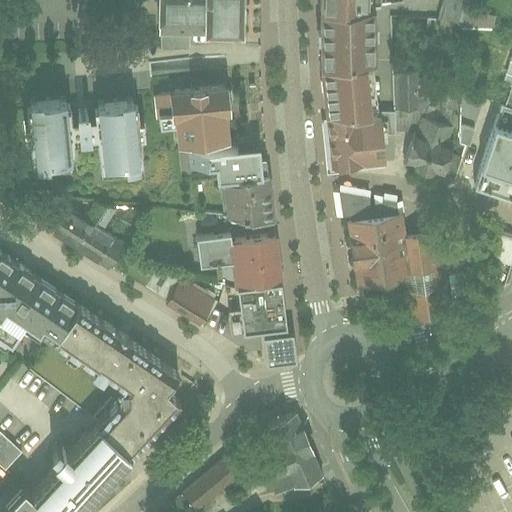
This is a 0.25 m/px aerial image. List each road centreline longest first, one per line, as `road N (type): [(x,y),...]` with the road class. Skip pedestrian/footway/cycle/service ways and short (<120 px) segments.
road 1 (tertiary): [(289,0),(302,190),(330,346)]
road 2 (residential): [(250,397),(18,226)]
road 3 (residential): [(130,511),(250,397)]
road 4 (residential): [(511,305),(388,363)]
